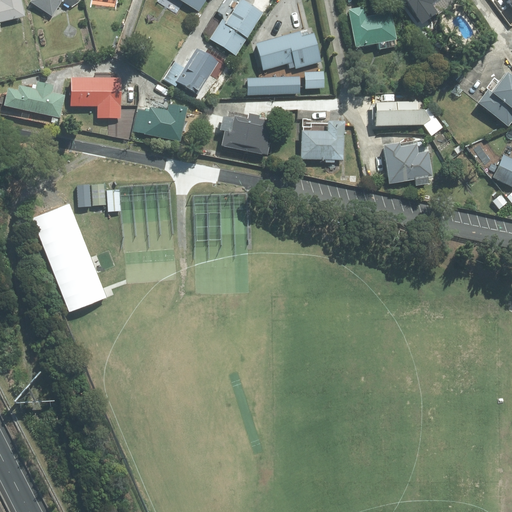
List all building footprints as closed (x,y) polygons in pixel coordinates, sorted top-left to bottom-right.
[(0,0),(0,32),(0,33),(0,32),(0,23),(24,18),(19,0),(0,0)] [(50,17),(61,0),(28,0),(27,3),(50,17)] [(203,0),(174,0),(197,12),(201,4),(203,0)] [(399,0),(418,26),(453,0),(399,0)] [(221,25),(218,23),(207,42),(234,58),(260,15),(236,1),(221,25)] [(387,2),(345,10),(351,49),(375,45),(394,42),(387,2)] [(294,34),(252,45),(259,72),(292,64),(294,70),(319,62),(311,35),(295,40),(294,34)] [(182,69),(172,63),(161,79),(173,87),(175,83),(195,96),(216,64),(195,50),(182,69)] [(321,73),(302,73),(302,90),(321,90),(321,73)] [(489,94),(484,90),(474,104),(506,128),(511,120),(511,80),(504,74),(489,94)] [(118,119),(118,79),(68,78),(67,107),(94,108),(93,119),(118,119)] [(297,79),(245,80),(246,96),(297,95),(297,79)] [(14,92),(5,90),(2,107),(10,109),(9,117),(52,126),(54,117),(59,118),(63,97),(50,94),(51,89),(33,85),(32,90),(15,87),(14,92)] [(378,127),(410,128),(410,127),(423,127),(429,121),(422,112),(415,112),(415,104),(379,104),(379,107),(373,107),(372,127),(378,127)] [(137,111),(132,133),(179,143),(183,121),(184,117),(186,110),(167,106),(165,113),(147,109),(146,113),(137,111)] [(245,117),(244,124),(223,120),(218,119),(216,132),(220,133),(217,149),(261,157),(264,158),(267,144),(264,144),(267,128),(260,127),(261,120),(245,117)] [(332,165),(332,161),(341,161),(342,134),(342,124),(325,123),(325,134),(299,133),(298,160),(323,161),(323,165),(332,165)] [(398,149),(397,145),(380,148),(386,184),(412,180),(413,188),(427,186),(425,178),(431,177),(427,153),(415,155),(413,146),(398,149)] [(511,161),(501,156),(490,180),(511,190),(511,161)] [(103,185),(90,186),(91,207),(105,206),(103,185)] [(87,186),(75,187),(77,208),(89,207),(87,186)] [(117,191),(105,191),(106,213),(119,212),(117,191)]
